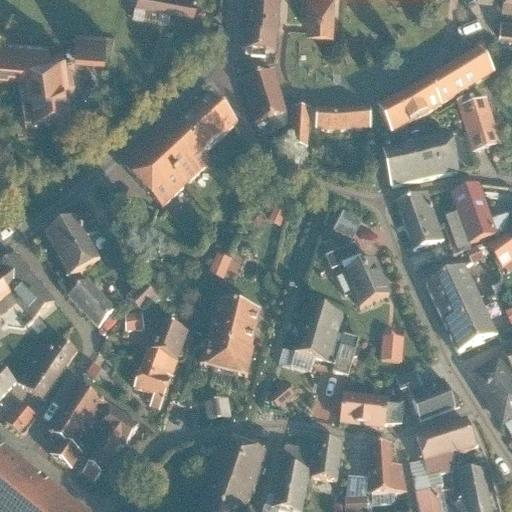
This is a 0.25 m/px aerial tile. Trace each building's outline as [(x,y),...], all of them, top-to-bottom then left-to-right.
[(136,0),(135,8),(191,15),(193,0),(136,0)] [(243,0),(239,55),(268,57),(272,0),(243,0)] [(304,0),(304,22),(340,22),(340,0),(304,0)] [(511,0),(502,0),(502,12),(511,11),(511,0)] [(511,26),(499,24),(496,44),(511,46),(511,26)] [(97,40),(69,37),(67,58),(94,62),(97,40)] [(44,48),(0,43),(0,77),(15,78),(16,91),(55,86),(60,81),(56,57),(39,55),(44,48)] [(430,112),(482,78),(467,56),(415,89),(430,112)] [(282,116),(272,77),(242,84),(252,124),(260,121),(262,130),(284,124),(282,116)] [(55,86),(16,91),(22,138),(61,133),(55,86)] [(430,112),(415,89),(374,114),(388,138),(430,112)] [(235,129),(208,102),(168,142),(163,137),(122,178),(158,214),(206,166),(202,162),(235,129)] [(489,148),(480,108),(454,113),(463,153),(489,148)] [(305,113),(290,113),(289,154),(304,155),(305,113)] [(364,135),(364,115),(312,116),(313,136),(364,135)] [(454,178),(446,142),(379,156),(387,192),(454,178)] [(490,242),(473,193),(446,202),(463,251),(490,242)] [(440,245),(426,199),(393,210),(408,255),(440,245)] [(354,243),(364,222),(346,213),(335,234),(354,243)] [(78,220),(34,243),(58,287),(90,270),(78,249),(90,243),(78,220)] [(508,264),(495,250),(485,259),(497,273),(508,264)] [(217,256),(213,278),(229,281),(234,260),(217,256)] [(56,312),(15,257),(0,268),(0,301),(5,298),(29,331),(56,312)] [(367,266),(336,278),(349,313),(380,301),(367,266)] [(494,337),(465,272),(427,289),(456,354),(494,337)] [(106,314),(87,284),(67,296),(86,327),(106,314)] [(148,305),(136,295),(123,311),(135,320),(148,305)] [(254,323),(209,315),(203,349),(248,357),(254,323)] [(342,323),(302,315),(291,365),(330,374),(342,323)] [(182,344),(152,336),(144,360),(174,370),(182,344)] [(70,354),(48,342),(13,402),(35,415),(70,354)] [(397,346),(377,345),(376,368),(395,370),(397,346)] [(248,357),(203,349),(197,375),(245,383),(248,357)] [(511,357),(492,367),(507,402),(511,400),(511,357)] [(144,360),(132,395),(161,406),(174,370),(144,360)] [(511,407),(507,402),(492,367),(466,382),(503,444),(511,438),(511,407)] [(0,401),(13,388),(0,375),(0,401)] [(440,383),(396,398),(407,430),(451,415),(440,383)] [(290,386),(271,393),(278,413),(297,405),(290,386)] [(102,414),(73,398),(57,426),(83,444),(90,436),(102,414)] [(378,405),(333,402),(331,427),(376,431),(378,405)] [(28,422),(14,413),(5,428),(19,437),(28,422)] [(132,430),(102,414),(90,436),(100,442),(82,471),(99,482),(132,430)] [(57,426),(43,447),(53,454),(47,463),(63,474),(83,444),(57,426)] [(458,430),(406,447),(421,490),(445,482),(439,465),(467,456),(458,430)] [(240,511),(257,460),(211,445),(189,511),(240,511)] [(386,452),(360,455),(366,504),(402,500),(399,472),(388,473),(386,452)] [(342,456),(313,453),(310,484),(339,487),(342,456)] [(297,480),(300,460),(279,455),(272,477),(297,480)] [(77,511),(9,456),(0,466),(0,511),(77,511)] [(455,511),(449,511),(489,511),(482,475),(449,482),(455,511)] [(293,511),(297,480),(272,477),(267,511),(293,511)]
